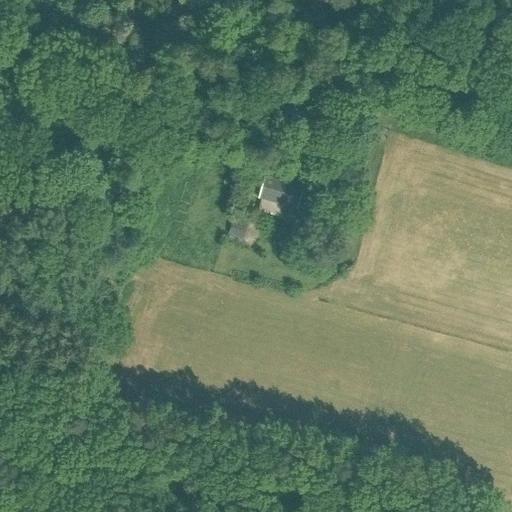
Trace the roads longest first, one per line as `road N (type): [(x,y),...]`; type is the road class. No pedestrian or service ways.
road 1 (track): [(351,73),(313,91),(251,100),(60,32),(0,20)]
road 2 (track): [(351,73),(388,104),(511,143)]
